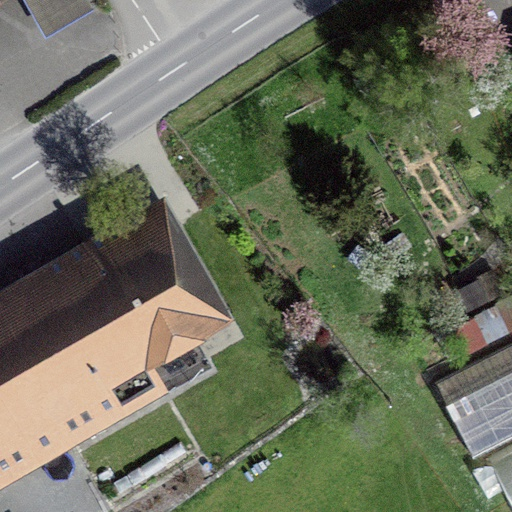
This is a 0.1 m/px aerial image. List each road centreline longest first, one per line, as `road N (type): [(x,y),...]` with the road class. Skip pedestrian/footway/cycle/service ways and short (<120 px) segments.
road 1 (secondary): [(0,185),(178,66)]
road 2 (secondary): [(178,66),(287,0)]
